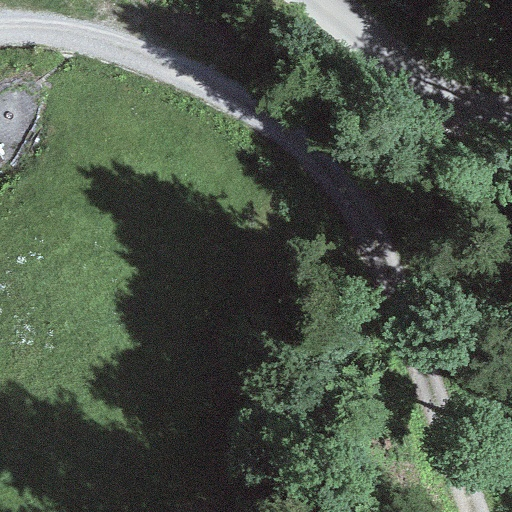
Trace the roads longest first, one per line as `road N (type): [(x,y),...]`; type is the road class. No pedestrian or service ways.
road 1 (track): [(0,29),(64,31),(178,69),(257,111),(303,147),(369,221),(484,511)]
road 2 (residential): [(314,0),(432,91),(511,121)]
